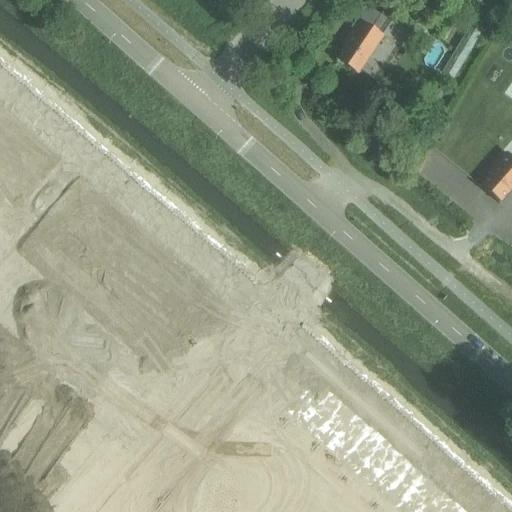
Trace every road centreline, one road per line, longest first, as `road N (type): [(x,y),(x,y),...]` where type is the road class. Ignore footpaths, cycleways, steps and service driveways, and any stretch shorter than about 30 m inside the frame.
road 1 (residential): [(250,287),(509,511)]
road 2 (residential): [(250,287),(0,85)]
road 3 (unclassified): [(511,380),(320,211)]
road 4 (residential): [(250,287),(227,511)]
road 5 (unclassified): [(320,211),(199,104)]
road 6 (unclassified): [(199,104),(80,0)]
road 7 (unclassified): [(199,104),(294,0)]
